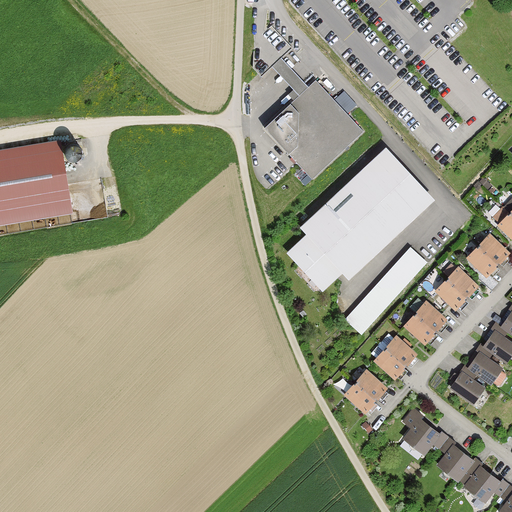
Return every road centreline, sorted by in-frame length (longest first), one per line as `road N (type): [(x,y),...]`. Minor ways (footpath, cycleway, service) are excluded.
road 1 (track): [(384,511),(302,365),(259,239),(238,129),(242,0)]
road 2 (residential): [(511,277),(414,382)]
road 3 (residential): [(414,382),(511,457)]
